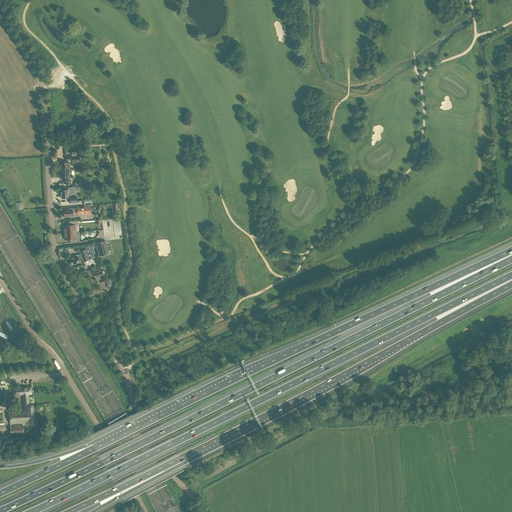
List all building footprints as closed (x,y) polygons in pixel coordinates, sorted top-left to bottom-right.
[(69,169),(61,169),(61,172),(60,172),(60,177),(65,177),(65,184),(71,184),(70,176),(69,176),(69,169)] [(69,187),(69,189),(61,190),(62,198),(68,198),(68,195),(71,195),(71,194),(74,194),(73,187),(69,187)] [(63,213),(63,216),(64,216),(64,217),(78,216),(78,215),(90,214),(89,206),(82,207),(82,206),(81,206),(81,207),(77,207),(77,208),(72,208),(72,209),(68,209),(68,210),(63,210),(64,213),(63,213)] [(63,226),(64,233),(76,232),(76,225),(78,225),(78,221),(69,222),(69,225),(63,226)] [(76,232),(64,233),(64,240),(70,239),(70,243),(79,242),(79,238),(77,238),(76,232)] [(95,243),(99,256),(109,253),(105,241),(95,243)] [(70,261),(69,262),(70,265),(71,264),(71,265),(79,262),(78,260),(82,259),(83,261),(95,257),(91,245),(88,245),(85,246),(86,250),(80,252),(81,254),(73,256),(73,257),(69,259),(70,261)] [(31,386),(13,388),(13,396),(22,395),(24,409),(8,410),(11,435),(24,434),(22,424),(12,425),(12,424),(26,423),(27,425),(35,424),(33,405),(29,406),(28,395),(32,394),(31,386)]
